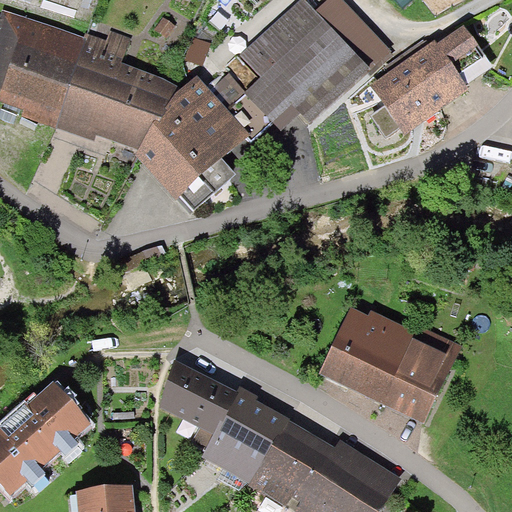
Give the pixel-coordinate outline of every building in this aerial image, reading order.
[(197,78),(168,106),(138,152),(136,158),(151,173),(178,201),(181,197),(195,212),(235,176),(222,161),(249,135),(254,141),(271,126),(280,135),(302,117),(309,125),(366,74),(370,78),(393,56),(342,0),(328,0),(315,11),(304,0),(301,0),(240,56),(261,78),(246,93),(229,75),(210,92),(197,78)] [(22,118),(56,129),(86,39),(2,11),(0,18),(0,92),(3,93),(0,98),(0,100),(24,111),(22,118)] [(162,20),(152,34),(163,41),(173,27),(162,20)] [(491,68),(460,22),(372,81),(403,126),(491,68)] [(138,152),(168,106),(176,86),(123,62),(131,39),(111,31),(107,40),(88,34),(86,39),(56,129),(94,143),(96,138),(138,152)] [(187,42),(183,59),(198,63),(203,46),(187,42)] [(352,300),(318,371),(423,421),(457,350),(352,300)] [(205,447),(236,390),(185,363),(161,409),(198,428),(192,440),(205,447)] [(49,388),(0,433),(0,494),(8,503),(88,429),(49,388)] [(249,489),(290,419),(236,390),(205,447),(198,459),(249,489)] [(378,511),(396,481),(290,419),(249,489),(288,511),(378,511)] [(135,511),(134,489),(76,493),(77,511),(135,511)]
